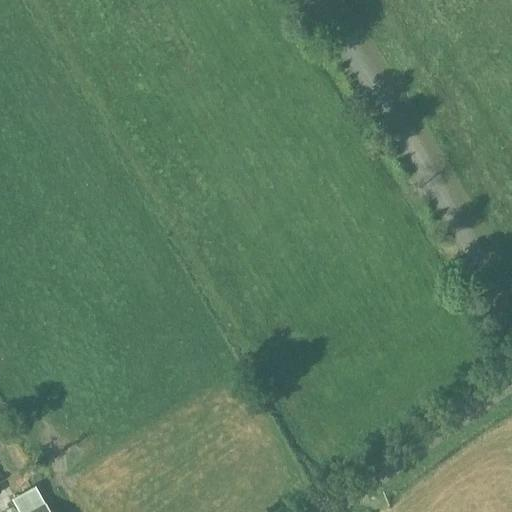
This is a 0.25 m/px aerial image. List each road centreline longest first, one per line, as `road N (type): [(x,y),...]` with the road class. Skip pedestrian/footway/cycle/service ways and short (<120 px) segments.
road 1 (unknown): [(289,0),(511,356)]
road 2 (unclassified): [(327,511),(511,382)]
